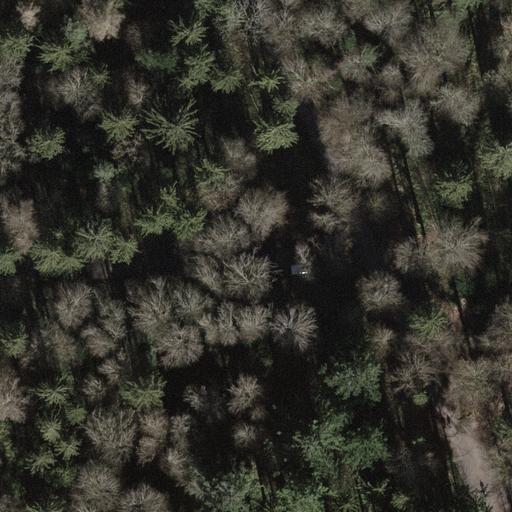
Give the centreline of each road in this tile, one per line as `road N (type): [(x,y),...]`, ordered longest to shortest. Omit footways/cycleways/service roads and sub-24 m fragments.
road 1 (track): [(0,272),(301,260),(362,245)]
road 2 (track): [(485,511),(479,459),(362,245)]
road 3 (track): [(362,245),(248,0)]
